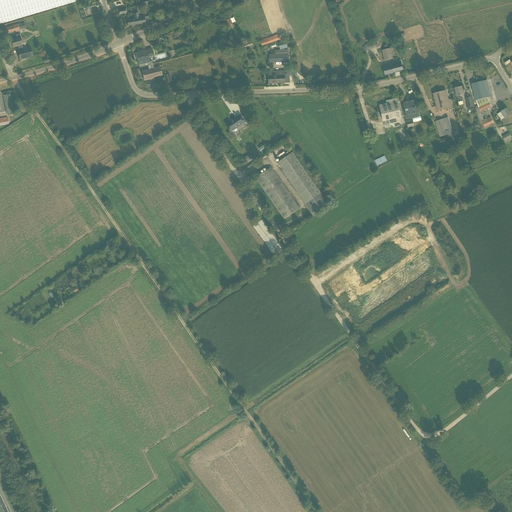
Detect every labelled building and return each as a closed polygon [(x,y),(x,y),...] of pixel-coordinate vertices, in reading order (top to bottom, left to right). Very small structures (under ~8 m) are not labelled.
[(0,0),(0,24),(76,3),(75,0),(0,0)] [(145,24),(149,23),(148,16),(144,17),(139,17),(138,13),(133,14),(134,18),(127,20),(128,27),(145,24)] [(4,28),(5,34),(19,30),(18,24),(13,25),(9,26),(10,27),(4,28)] [(401,33),(394,35),(396,42),(403,40),(401,33)] [(279,34),(260,41),(262,46),(281,40),(279,34)] [(20,60),(33,56),(31,48),(23,50),(22,46),(23,46),(21,37),(11,40),(13,48),(18,47),(19,51),(18,52),(20,60)] [(251,41),(240,45),(242,50),(253,46),(251,41)] [(281,50),(287,47),(285,41),(278,43),(281,50)] [(391,48),(382,51),(384,61),(394,59),(391,48)] [(150,62),(149,57),(154,56),(152,49),(135,53),(138,65),(139,65),(139,68),(148,66),(148,65),(153,64),(152,62),(150,62)] [(393,74),(391,63),(382,65),(385,76),(393,74)] [(148,65),(148,66),(149,70),(142,72),(143,75),(143,76),(144,81),(151,79),(151,78),(162,75),(160,67),(154,69),(153,64),(148,65)] [(285,83),(290,83),(289,71),(268,72),(269,84),(285,83)] [(471,84),(473,89),(476,101),(478,106),(475,107),(482,131),(495,126),(491,117),(484,120),(481,112),(492,107),(487,98),(491,97),(487,80),(484,81),(471,84)] [(462,87),(455,88),(458,103),(463,102),(461,96),(464,96),(462,87)] [(448,100),(446,91),(433,94),(438,111),(451,108),(453,107),(451,100),(448,100)] [(10,94),(3,95),(7,114),(13,113),(10,94)] [(402,100),(406,116),(418,113),(414,98),(402,100)] [(383,121),(401,117),(398,101),(380,106),(383,121)] [(510,115),(506,109),(500,112),(497,114),(501,121),(504,119),(510,115)] [(231,132),(245,123),(240,116),(226,125),(231,132)] [(448,117),(435,122),(440,138),(454,133),(448,117)] [(509,133),(502,137),(505,142),(511,138),(509,133)] [(328,203),(321,194),(293,152),(277,163),(306,205),(312,214),(328,203)] [(284,219),(299,209),(271,167),(255,178),(284,219)] [(402,250),(422,237),(415,227),(395,240),(402,250)] [(397,246),(358,269),(364,281),(404,258),(397,246)] [(432,250),(350,299),(346,291),(335,298),(342,310),(346,307),(355,321),(371,311),(373,313),(402,296),(405,302),(411,298),(407,291),(410,289),(410,288),(427,277),(431,284),(436,281),(432,273),(442,267),(432,250)]
